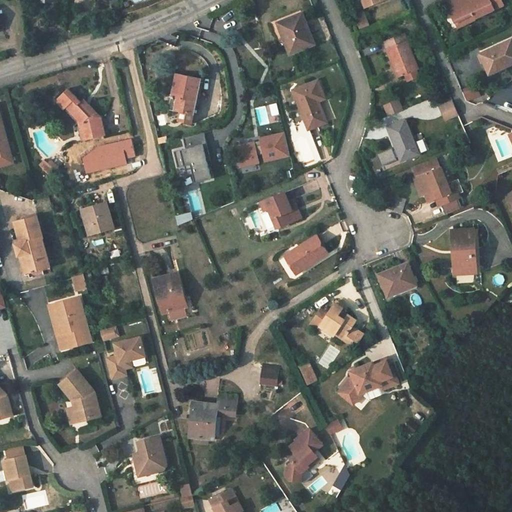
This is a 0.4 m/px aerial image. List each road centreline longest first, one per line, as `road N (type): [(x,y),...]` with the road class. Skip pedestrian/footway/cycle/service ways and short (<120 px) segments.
road 1 (residential): [(378,233),(349,207),(339,177),(359,88),(327,0)]
road 2 (unclassified): [(208,0),(0,73)]
road 3 (unknown): [(349,207),(415,231),(493,214),(511,235)]
road 4 (residential): [(511,121),(482,109),(465,113),(417,0)]
road 5 (unknown): [(0,232),(44,350)]
